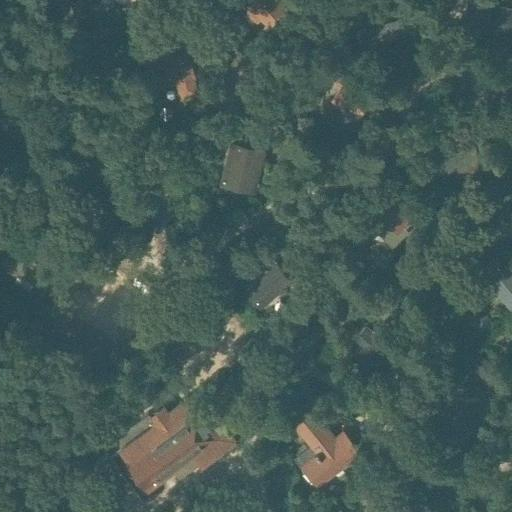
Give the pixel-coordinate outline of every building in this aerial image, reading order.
[(247,0),(266,22),(284,7),(278,0),(247,0)] [(511,6),(490,0),(485,0),(478,26),(511,36),(511,6)] [(406,12),(361,15),(362,39),(407,37),(406,12)] [(163,70),(166,84),(195,77),(190,53),(153,62),(155,72),(163,70)] [(477,53),(451,91),(466,100),(483,75),(497,85),(506,72),(477,53)] [(356,118),(372,99),(343,75),(336,83),(342,88),(333,99),(356,118)] [(27,130),(39,108),(5,91),(0,100),(7,104),(0,116),(27,130)] [(173,107),(158,108),(160,130),(174,129),(173,107)] [(107,142),(107,151),(114,151),(115,143),(107,142)] [(233,144),(222,186),(254,194),(265,152),(233,144)] [(476,144),(431,148),(433,172),(478,168),(476,144)] [(103,177),(104,184),(128,183),(125,158),(105,159),(105,158),(94,158),(95,177),(103,177)] [(386,220),(377,229),(393,246),(408,230),(406,228),(419,216),(397,193),(383,207),(387,212),(383,217),(386,220)] [(435,234),(426,238),(429,246),(438,242),(435,234)] [(16,237),(0,269),(35,287),(51,255),(16,237)] [(344,252),(350,263),(361,257),(355,246),(344,252)] [(511,269),(497,251),(478,268),(510,307),(511,304),(511,269)] [(263,274),(247,289),(261,305),(292,277),(272,255),(258,267),(264,274),(263,274)] [(97,269),(86,264),(80,276),(91,281),(97,269)] [(345,269),(333,275),(340,288),(352,282),(345,269)] [(136,291),(114,279),(101,306),(123,317),(136,291)] [(487,312),(476,313),(477,329),(488,328),(487,312)] [(356,348),(375,365),(391,346),(369,324),(355,338),(360,343),(356,348)] [(482,383),(496,377),(485,349),(471,355),(482,383)] [(149,486),(151,489),(174,471),(179,479),(201,463),(202,465),(239,440),(230,426),(236,421),(217,394),(210,399),(201,386),(171,407),(166,401),(116,436),(121,444),(120,445),(121,446),(111,453),(142,495),(148,491),(146,488),(149,486)] [(457,396),(455,423),(479,424),(479,417),(487,417),(488,400),(480,400),(480,398),(457,396)] [(282,399),(273,407),(280,415),(289,407),(282,399)] [(291,417),(313,444),(297,457),(320,484),(361,449),(344,430),(337,436),(309,402),(291,417)]
